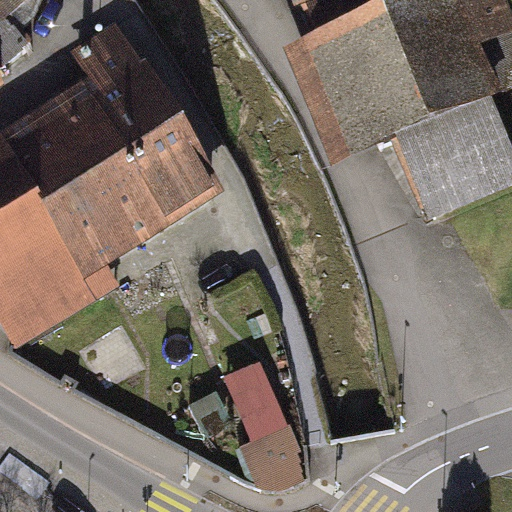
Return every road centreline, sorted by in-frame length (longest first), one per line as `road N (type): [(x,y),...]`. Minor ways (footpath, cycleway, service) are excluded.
road 1 (residential): [(383,511),(458,459),(511,443)]
road 2 (secondary): [(0,431),(117,511)]
